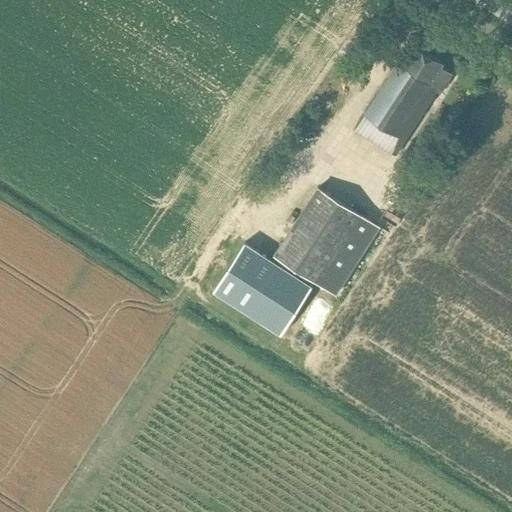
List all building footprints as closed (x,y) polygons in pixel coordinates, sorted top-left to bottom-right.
[(399,63),(366,114),(406,140),(436,92),(439,94),(452,75),(440,67),(443,63),(414,44),(402,64),(399,63)] [(406,140),(366,114),(357,128),(397,153),(406,140)] [(413,140),(403,155),(415,163),(425,148),(413,140)] [(274,255),(336,296),(381,227),(319,187),(274,255)] [(243,242),(213,290),(282,333),(312,285),(243,242)]
